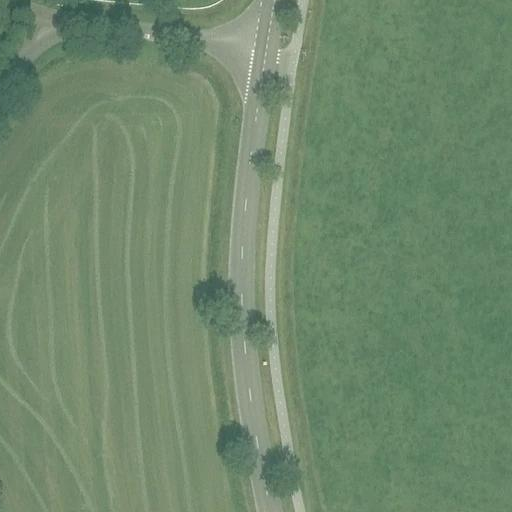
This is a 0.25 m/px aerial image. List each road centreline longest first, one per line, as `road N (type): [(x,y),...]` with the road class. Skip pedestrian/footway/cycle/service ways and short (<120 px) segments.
road 1 (tertiary): [(269,511),(245,367),(239,261),(265,54)]
road 2 (unclassified): [(265,54),(50,18)]
